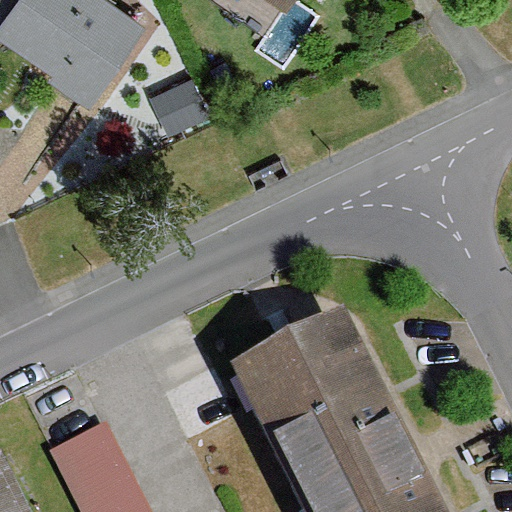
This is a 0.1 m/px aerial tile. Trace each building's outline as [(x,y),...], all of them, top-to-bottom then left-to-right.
[(89,102),(143,23),(108,0),(13,0),(0,20),(0,32),(51,67),(47,74),(89,102)] [(231,376),(297,506),(409,449),(343,319),(289,347),(231,376)] [(149,511),(107,428),(54,455),(82,511),(149,511)] [(441,511),(415,460),(409,449),(297,506),(300,511),(441,511)] [(20,511),(0,471),(0,511),(20,511)]
